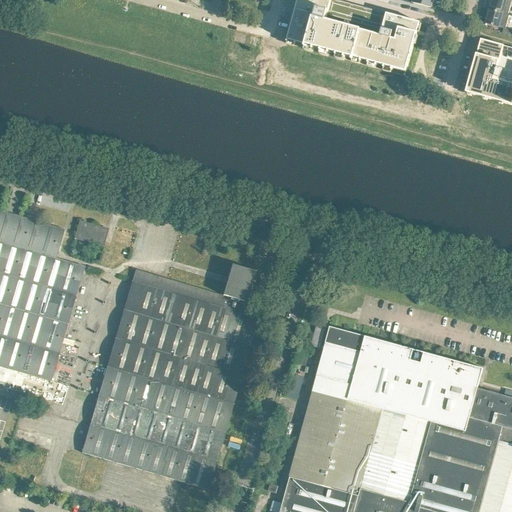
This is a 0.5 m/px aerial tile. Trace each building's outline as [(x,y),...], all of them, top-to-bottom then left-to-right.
[(338,0),(297,0),(286,43),(405,76),(420,22),(338,0)] [(508,15),(511,1),(506,0),(491,0),(489,10),(508,15)] [(509,15),(508,15),(489,10),(486,23),(504,28),(506,28),(509,15)] [(511,47),(481,39),(467,93),(511,105),(511,47)] [(0,210),(0,241),(56,258),(64,230),(15,215),(14,219),(5,216),(6,212),(0,210)] [(84,267),(56,258),(0,241),(0,366),(51,381),(84,267)] [(232,265),(223,296),(219,307),(246,314),(249,303),(246,302),(247,298),(253,300),(254,295),(248,293),(249,289),(250,290),(255,272),(232,265)] [(259,318),(246,314),(219,307),(223,296),(136,270),(82,453),(208,490),(259,318)] [(444,302),(443,308),(455,311),(456,305),(444,302)] [(311,346),(321,349),(326,329),(316,327),(311,346)] [(478,388),(483,369),(331,327),(314,390),(383,409),(432,423),(466,432),(470,418),(478,388)] [(511,397),(478,388),(470,418),(503,427),(499,440),(511,443),(511,397)] [(361,489),(383,409),(314,390),(290,478),(359,496),(361,489)] [(410,503),(432,423),(383,409),(361,489),(410,503)] [(443,511),(479,511),(499,440),(503,427),(470,418),(466,432),(432,423),(410,503),(443,511)] [(511,511),(511,443),(499,440),(479,511),(511,511)] [(443,511),(410,503),(361,489),(359,496),(290,478),(280,511),(443,511)] [(269,491),(276,493),(278,486),(271,484),(269,491)] [(271,511),(279,511),(281,504),(273,502),(271,511)]
